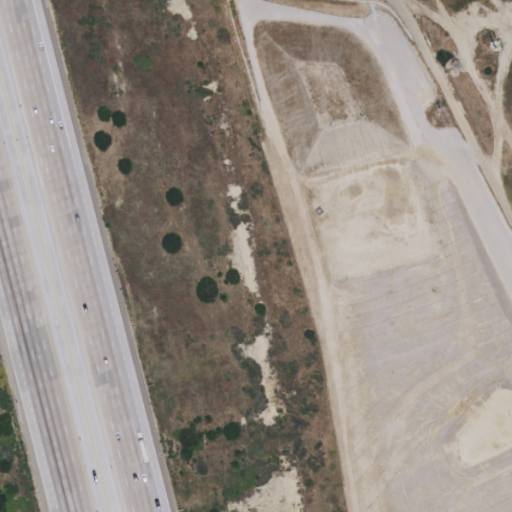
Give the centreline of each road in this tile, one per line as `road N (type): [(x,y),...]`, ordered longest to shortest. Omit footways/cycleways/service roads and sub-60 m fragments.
road 1 (motorway): [(141,511),(27,47)]
road 2 (motorway): [(116,511),(0,54)]
road 3 (motorway): [(0,90),(107,511)]
road 4 (motorway): [(0,212),(74,511)]
